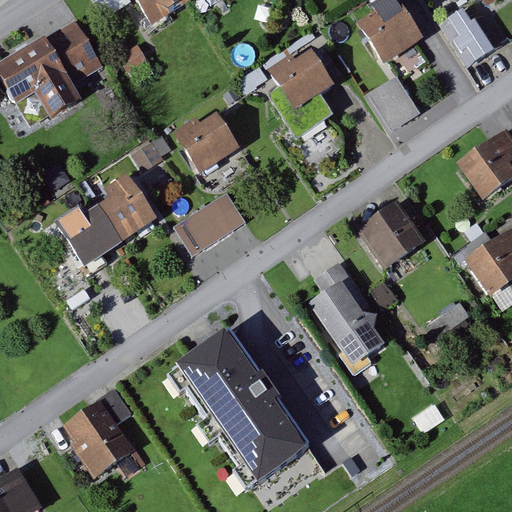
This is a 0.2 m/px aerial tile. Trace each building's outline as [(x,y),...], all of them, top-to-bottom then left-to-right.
[(136,0),(159,35),(214,0),(136,0)] [(481,0),(490,12),(506,0),(481,0)] [(362,32),(385,67),(424,41),(401,6),(362,32)] [(446,20),(463,67),(493,57),(475,9),(446,20)] [(77,28),(0,72),(0,76),(23,117),(47,103),(60,126),(89,109),(76,86),(103,71),(77,28)] [(277,80),(300,115),(340,89),(316,54),(277,80)] [(393,135),(422,117),(398,79),(369,97),(393,135)] [(279,87),(268,95),(286,122),(297,115),(279,87)] [(181,145),(204,180),(243,154),(220,119),(181,145)] [(511,138),(463,174),(489,211),(511,194),(511,138)] [(62,235),(86,272),(157,226),(133,189),(62,235)] [(194,259),(249,224),(231,195),(175,230),(194,259)] [(405,213),(363,241),(388,277),(429,249),(405,213)] [(511,244),(475,269),(498,304),(511,294),(511,244)] [(316,314),(359,378),(394,355),(340,274),(321,286),(333,303),(316,314)] [(458,305),(431,328),(444,343),(471,321),(458,305)] [(221,336),(167,373),(249,493),(303,455),(221,336)] [(140,459),(108,412),(70,437),(102,484),(140,459)] [(47,511),(27,477),(0,492),(0,511),(47,511)]
